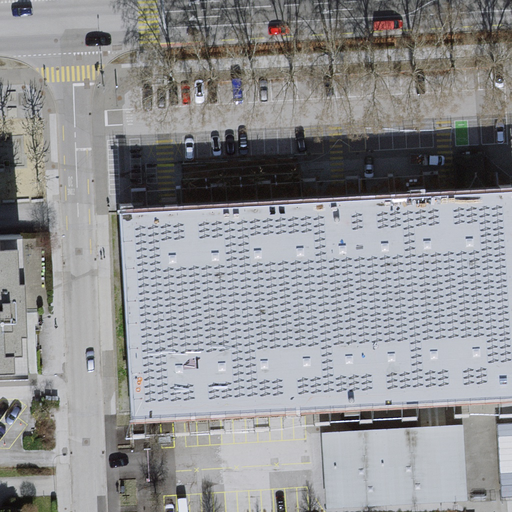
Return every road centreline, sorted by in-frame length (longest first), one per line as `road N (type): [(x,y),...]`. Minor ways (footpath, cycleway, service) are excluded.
road 1 (residential): [(63,18),(89,511)]
road 2 (primary): [(511,0),(63,18)]
